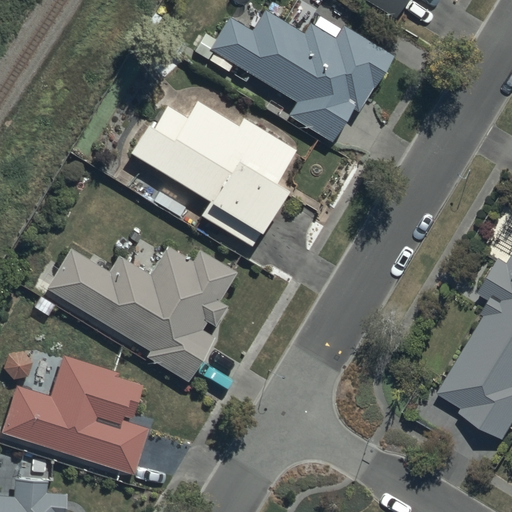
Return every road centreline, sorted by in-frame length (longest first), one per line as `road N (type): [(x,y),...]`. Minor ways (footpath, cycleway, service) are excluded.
road 1 (residential): [(292,417),(511,45)]
road 2 (residential): [(292,417),(451,511)]
